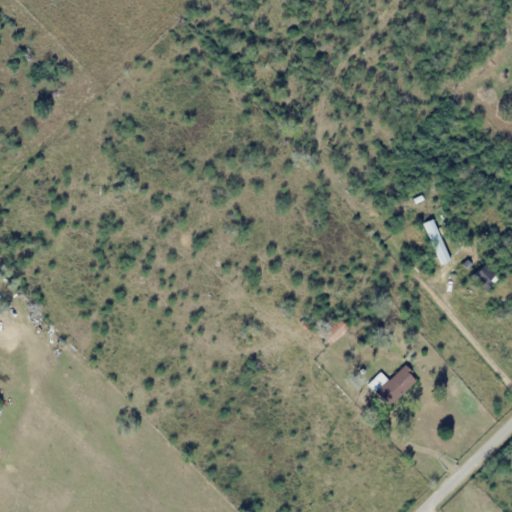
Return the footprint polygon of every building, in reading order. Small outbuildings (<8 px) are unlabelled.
[(422,224),(430,221),(447,262),(439,263),(422,224)] [(499,281),(485,264),(470,277),(485,293),(499,281)] [(331,344),(324,340),(319,334),(337,317),(347,329),(331,344)] [(374,393),(386,381),(399,369),(411,382),(386,405),(374,393)] [(366,386),(378,373),(386,381),(374,393),(366,386)]
